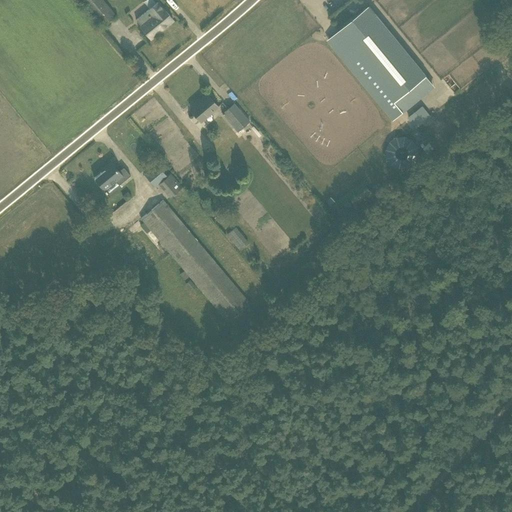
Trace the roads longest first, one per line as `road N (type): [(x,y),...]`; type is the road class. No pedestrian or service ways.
road 1 (unclassified): [(0,208),(244,0)]
road 2 (track): [(406,511),(511,408)]
